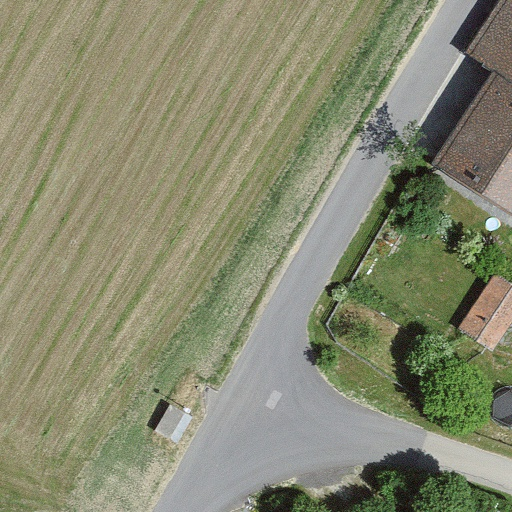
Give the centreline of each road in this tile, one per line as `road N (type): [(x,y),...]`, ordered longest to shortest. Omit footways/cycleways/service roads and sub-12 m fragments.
road 1 (unclassified): [(178,511),(465,0)]
road 2 (track): [(511,484),(353,430),(237,405)]
